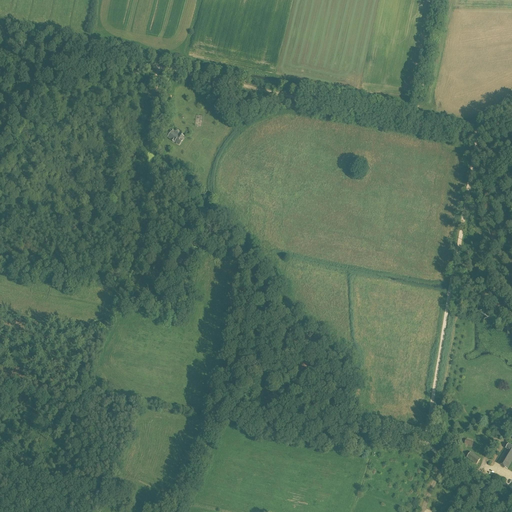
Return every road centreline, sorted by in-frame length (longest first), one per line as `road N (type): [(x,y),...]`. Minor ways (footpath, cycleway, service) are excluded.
road 1 (track): [(477,136),(427,439),(477,480),(474,506),(483,511)]
road 2 (track): [(414,124),(154,65)]
road 3 (track): [(214,423),(220,408),(429,444)]
road 4 (track): [(248,255),(220,408)]
